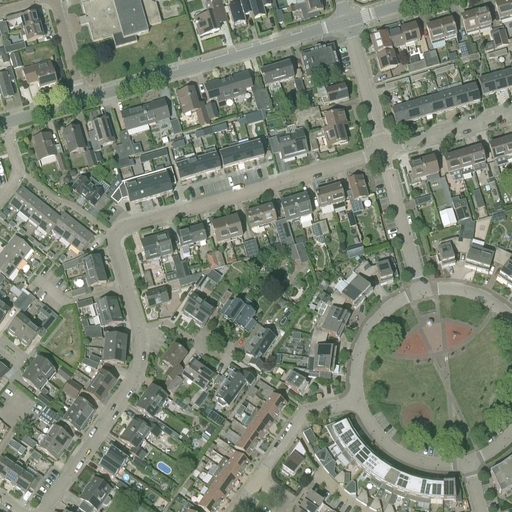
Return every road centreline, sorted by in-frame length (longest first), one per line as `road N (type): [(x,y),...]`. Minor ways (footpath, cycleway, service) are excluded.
road 1 (residential): [(381,151),(122,229),(114,238)]
road 2 (residential): [(82,100),(345,20)]
road 3 (residential): [(138,331),(128,390),(41,511)]
road 4 (residential): [(421,291),(381,151)]
road 5 (residential): [(421,291),(388,307),(366,333),(355,366),(358,402)]
road 6 (residential): [(358,402),(370,427),(401,455),(427,464),(467,462)]
road 7 (residential): [(381,151),(345,20)]
road 8 (residential): [(511,114),(381,151)]
road 9 (residential): [(358,402),(302,416),(257,479)]
